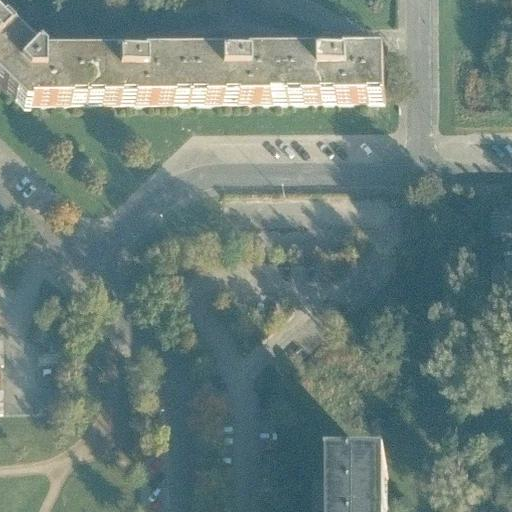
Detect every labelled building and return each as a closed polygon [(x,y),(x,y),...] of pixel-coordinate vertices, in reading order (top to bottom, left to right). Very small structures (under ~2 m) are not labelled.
[(0,89),(23,112),(41,65),(0,22),(0,89)] [(23,112),(103,112),(103,63),(41,65),(23,112)] [(103,112),(186,112),(186,63),(103,63),(103,112)] [(284,110),(283,63),(186,63),(186,112),(284,110)] [(283,63),(284,110),(382,110),(382,63),(283,63)] [(511,217),(502,217),(502,250),(502,262),(506,262),(511,261),(511,217)] [(502,262),(502,250),(491,250),(491,277),(506,277),(506,262),(502,262)] [(386,511),(386,490),(327,490),(327,511),(386,511)]
